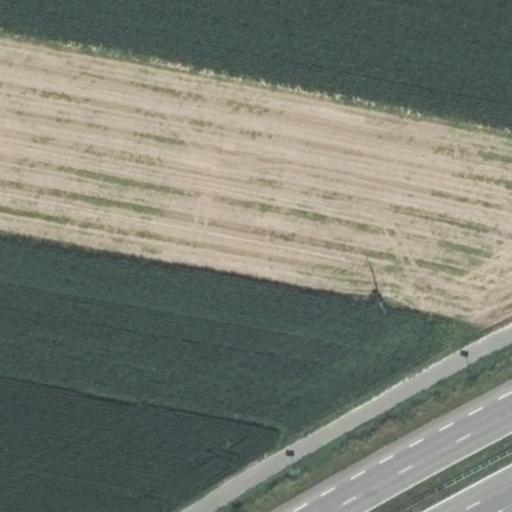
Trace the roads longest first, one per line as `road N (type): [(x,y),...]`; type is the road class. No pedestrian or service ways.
road 1 (track): [(511,334),(198,511)]
road 2 (trunk): [(511,416),(337,511)]
